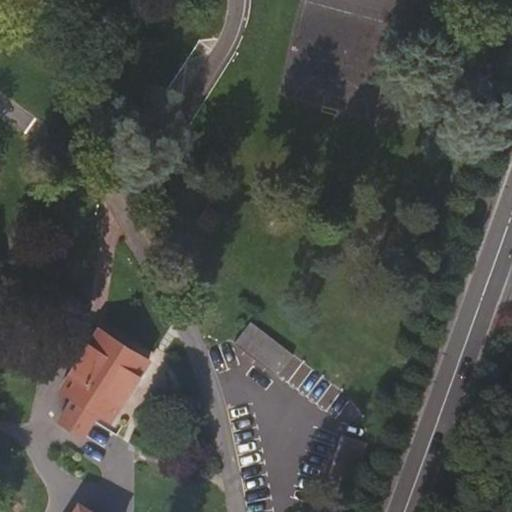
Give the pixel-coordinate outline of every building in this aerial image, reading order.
[(210,230),(220,218),(206,207),(196,220),(210,230)] [(276,376),(293,354),(251,321),(233,343),(276,376)] [(110,419),(148,361),(99,329),(61,388),(110,419)] [(511,376),(500,408),(511,412),(511,376)] [(344,511),(349,502),(368,444),(341,436),(323,494),(331,496),(323,511),(344,511)]
